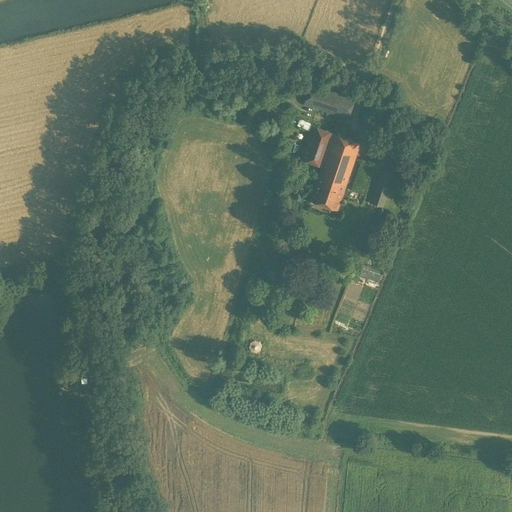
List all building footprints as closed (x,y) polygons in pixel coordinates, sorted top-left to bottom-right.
[(201,12),(210,12),(209,0),(208,0),(201,0),(201,12)] [(311,83),(304,104),(348,119),(355,98),(311,83)] [(301,159),(321,166),(333,132),(312,126),(301,159)] [(337,210),(360,142),(333,132),(321,166),(310,200),(337,210)] [(371,203),(382,207),(394,172),(382,168),(371,203)] [(278,252),(295,256),(298,243),(281,239),(278,252)] [(360,274),(379,281),(382,271),(363,265),(360,274)]
